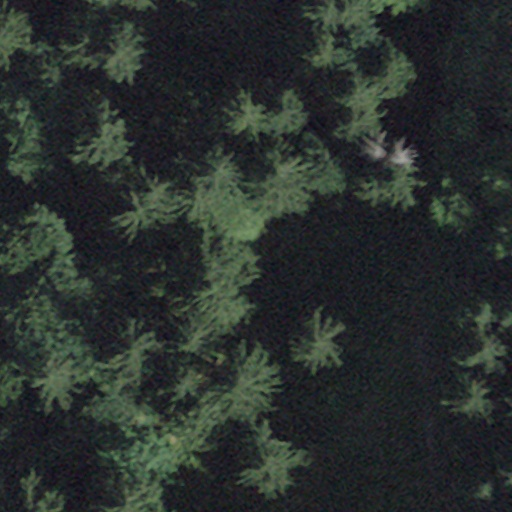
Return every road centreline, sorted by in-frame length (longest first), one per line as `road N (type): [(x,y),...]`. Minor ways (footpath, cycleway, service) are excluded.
road 1 (track): [(450,71),(434,320)]
road 2 (track): [(434,320),(439,511)]
